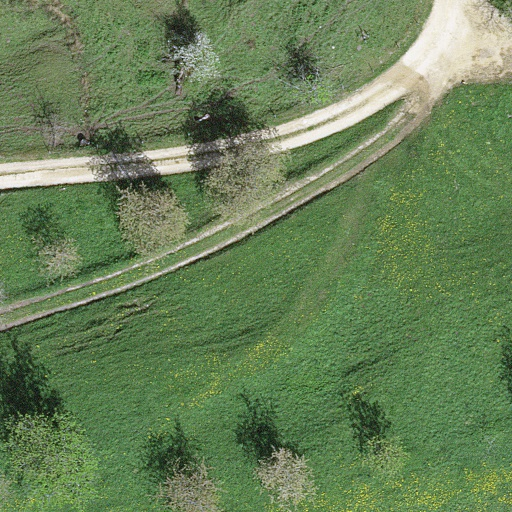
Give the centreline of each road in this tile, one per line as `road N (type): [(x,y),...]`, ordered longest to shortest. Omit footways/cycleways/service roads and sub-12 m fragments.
road 1 (track): [(461,40),(407,117),(264,215),(177,258),(0,318)]
road 2 (track): [(0,179),(143,164),(296,130),(350,109),(461,40)]
road 3 (track): [(254,359),(299,327),(358,238),(406,142),(407,117)]
